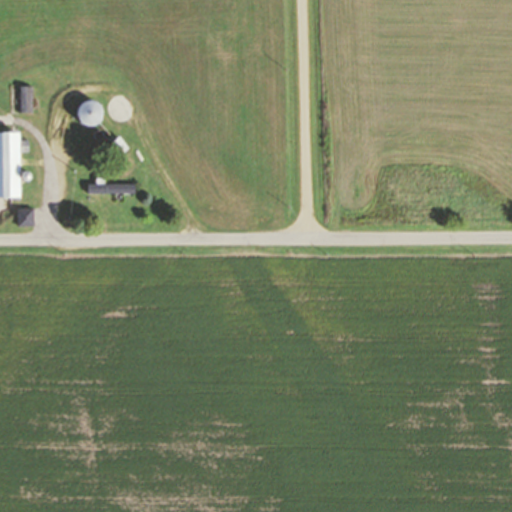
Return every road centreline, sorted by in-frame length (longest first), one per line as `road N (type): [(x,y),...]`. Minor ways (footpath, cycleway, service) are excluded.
road 1 (residential): [(0,241),(511,236)]
road 2 (track): [(198,240),(127,91),(115,82),(77,82),(48,178)]
road 3 (residential): [(308,238),(300,0)]
